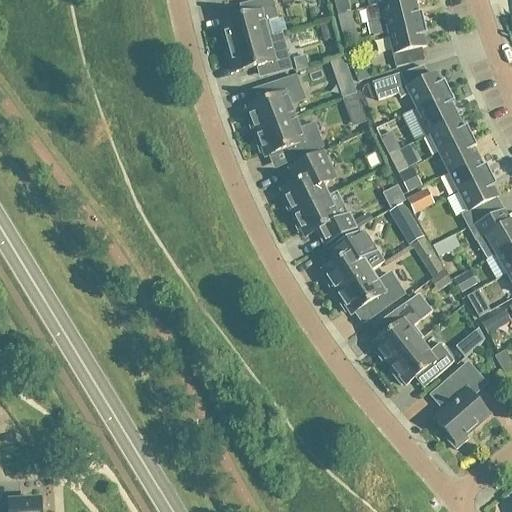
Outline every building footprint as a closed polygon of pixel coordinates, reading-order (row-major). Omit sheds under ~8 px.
[(228,48),(273,36),(269,22),(278,19),(272,0),(260,0),(246,4),(249,15),(221,23),(228,48)] [(418,15),(414,0),(404,0),(377,7),(381,22),(385,21),(388,34),(424,25),(421,14),(418,15)] [(351,13),(338,16),(342,31),(355,27),(351,13)] [(424,25),(388,34),(393,56),(394,56),(397,67),(408,65),(406,53),(426,48),(424,37),(427,36),(424,25)] [(273,36),(228,48),(235,73),(263,65),(266,77),(292,70),(286,47),(282,33),(273,36)] [(351,57),(364,53),(369,69),(388,64),(380,33),(346,43),(351,57)] [(347,70),(343,57),(329,62),(333,75),(347,70)] [(400,75),(366,86),(371,101),(377,99),(378,102),(398,95),(399,99),(412,93),(419,108),(449,93),(444,83),(441,85),(436,74),(407,88),(400,75)] [(256,133),(295,118),(290,106),(305,100),(296,77),(261,88),(265,98),(263,102),(247,108),(248,113),(245,115),(251,130),(255,129),(256,133)] [(449,93),(419,108),(426,121),(422,123),(428,135),(459,120),(451,104),(454,103),(449,93)] [(295,118),(256,133),(258,137),(254,138),(260,154),(264,153),(266,157),(282,151),(286,153),(290,163),(323,148),(314,125),(299,130),(295,118)] [(459,120),(428,135),(429,137),(433,136),(442,153),(469,139),(471,138),(466,128),(464,129),(459,120)] [(398,149),(391,135),(381,140),(388,154),(398,149)] [(469,139),(442,153),(451,172),(478,159),(474,149),(476,148),(471,138),(469,139)] [(408,169),(399,151),(389,156),(397,174),(408,169)] [(293,214),(328,197),(325,190),(327,183),(336,178),(323,152),(292,168),(297,180),(296,184),(281,191),(285,199),(282,201),(288,212),(291,211),(293,214)] [(478,159),(451,172),(461,192),(491,177),(486,167),(483,168),(478,159)] [(413,169),(399,176),(407,193),(421,187),(413,169)] [(491,177),(461,192),(471,212),(461,217),(468,229),(494,216),(488,203),(498,198),(493,188),(496,187),(491,177)] [(434,205),(427,190),(407,200),(414,215),(434,205)] [(328,197),(293,214),(295,218),(292,220),(298,232),(301,230),(305,238),(316,233),(324,248),(356,230),(343,206),(335,210),(328,197)] [(424,237),(403,204),(388,213),(409,246),(424,237)] [(511,220),(509,222),(503,211),(494,216),(468,229),(475,242),(477,241),(487,261),(496,256),(511,246),(511,220)] [(335,289),(337,293),(371,272),(384,263),(363,231),(332,248),(338,258),(337,262),(323,271),(326,275),(322,277),(332,292),(335,289)] [(424,239),(412,246),(423,264),(435,256),(424,239)] [(449,252),(444,241),(433,246),(439,258),(449,252)] [(511,246),(496,256),(507,275),(511,271),(511,246)] [(371,272),(337,293),(339,296),(336,298),(345,313),(349,311),(351,315),(365,306),(370,307),(375,316),(404,295),(391,274),(380,281),(376,281),(371,272)] [(438,293),(452,284),(444,272),(430,282),(438,293)] [(461,294),(477,285),(469,272),(454,281),(461,294)] [(389,365),(420,341),(423,339),(414,327),(421,321),(408,303),(383,320),(391,331),(373,344),(375,347),(372,349),(383,363),(386,361),(389,365)] [(493,317),(482,324),(488,336),(500,330),(493,317)] [(420,341),(389,365),(393,370),(390,372),(401,386),(404,383),(406,386),(423,372),(431,382),(454,363),(440,344),(429,353),(420,341)] [(471,352),(463,342),(456,348),(464,358),(471,352)] [(511,363),(508,357),(497,363),(505,376),(511,372),(511,363)] [(446,439),(456,450),(468,440),(465,437),(489,416),(468,391),(481,379),(467,364),(440,388),(453,402),(434,419),(449,436),(446,439)] [(41,511),(41,501),(10,502),(10,511),(41,511)]
